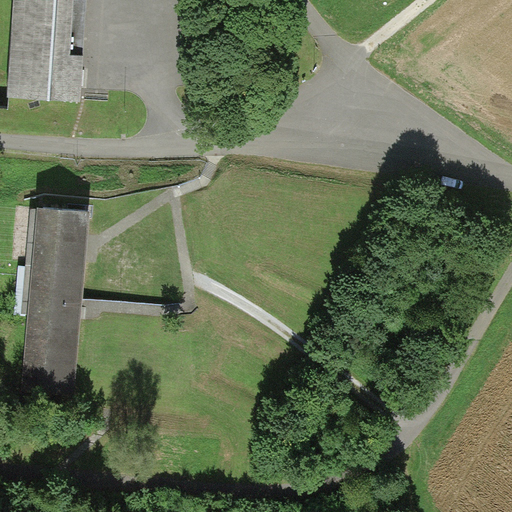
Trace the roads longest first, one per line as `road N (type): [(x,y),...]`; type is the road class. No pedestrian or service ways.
road 1 (track): [(0,476),(150,500),(317,492),(366,480),(417,420),(511,273)]
road 2 (residential): [(490,173),(213,148)]
road 3 (track): [(0,138),(213,148)]
road 4 (residential): [(490,173),(419,134),(344,65)]
